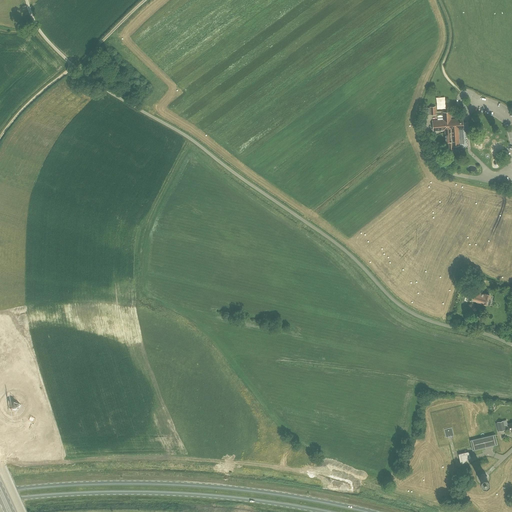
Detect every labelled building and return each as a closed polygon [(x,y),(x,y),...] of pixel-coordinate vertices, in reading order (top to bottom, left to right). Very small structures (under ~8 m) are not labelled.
[(432,121),(433,131),(445,130),(445,143),(443,143),(444,151),(449,150),(449,146),(453,146),(459,145),(459,144),(464,144),(462,128),(463,128),(462,119),(450,120),(450,118),(451,118),(450,112),(443,113),(443,120),(432,121)] [(482,303),(486,305),(487,304),(489,305),(490,301),(488,300),(489,295),(485,294),(485,295),(479,293),(479,294),(475,293),(473,299),(478,300),(477,304),(481,305),(482,303)] [(479,317),(481,311),(474,309),(472,315),(479,317)] [(17,410),(19,407),(19,403),(17,401),(13,401),(10,403),(10,407),(13,410),(17,410)] [(449,438),(452,437),(451,436),(454,435),(452,428),(444,429),(446,437),(448,437),(449,438)] [(495,434),(470,440),(472,450),(497,444),(495,434)] [(468,451),(458,454),(460,462),(462,464),(464,463),(467,460),(471,458),(468,451)] [(480,475),(479,475),(479,476),(479,477),(479,478),(479,479),(479,480),(480,481),(481,482),(482,482),(483,482),(484,482),(485,481),(486,481),(486,480),(487,479),(487,478),(487,477),(486,476),(486,475),(485,474),(484,474),(483,474),(482,474),(481,474),(480,475)]
